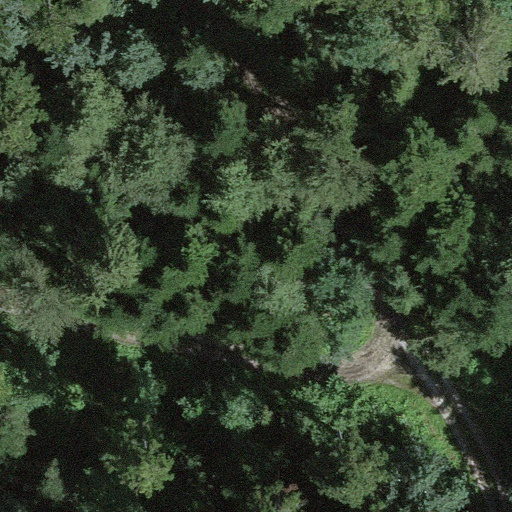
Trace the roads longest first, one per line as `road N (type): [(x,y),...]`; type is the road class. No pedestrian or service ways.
road 1 (track): [(511,495),(278,91),(239,0)]
road 2 (track): [(0,295),(258,359),(446,381)]
